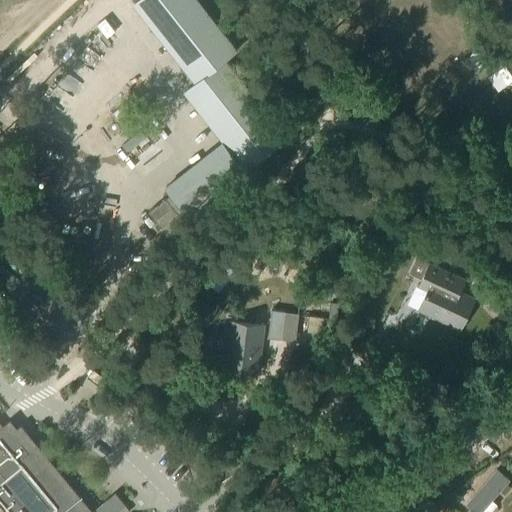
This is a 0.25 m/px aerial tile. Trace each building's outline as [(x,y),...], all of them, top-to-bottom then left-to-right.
[(245,171),(286,139),(225,60),(184,92),(245,171)] [(160,226),(176,213),(164,197),(147,210),(160,226)] [(430,224),(427,232),(439,238),(443,230),(430,224)] [(460,289),(465,277),(428,260),(417,284),(425,288),(416,308),(460,328),(475,296),(460,289)] [(271,309),(267,337),(281,339),(284,311),(271,309)] [(308,316),(306,332),(326,335),(328,319),(308,316)] [(266,321),(230,317),(224,368),(260,373),(266,321)] [(3,427),(0,429),(0,511),(93,511),(22,426),(16,431),(9,422),(3,427)] [(495,468),(465,503),(475,511),(480,511),(509,480),(495,468)] [(506,483),(499,491),(504,495),(511,487),(506,483)] [(459,487),(450,495),(456,500),(464,493),(459,487)]
